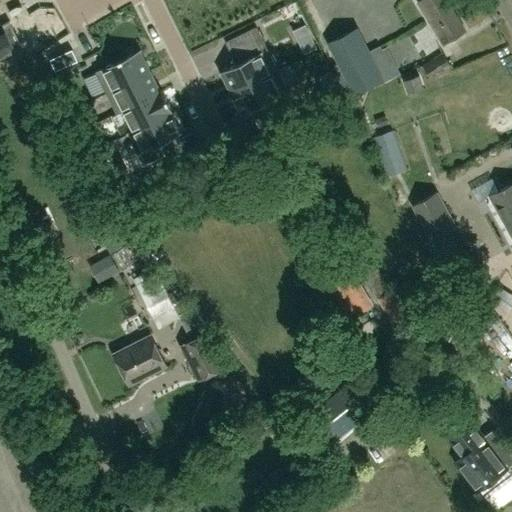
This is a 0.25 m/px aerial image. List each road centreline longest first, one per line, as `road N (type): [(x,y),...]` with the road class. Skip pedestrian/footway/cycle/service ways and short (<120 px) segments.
road 1 (residential): [(129,511),(0,214)]
road 2 (residential): [(149,0),(212,128)]
